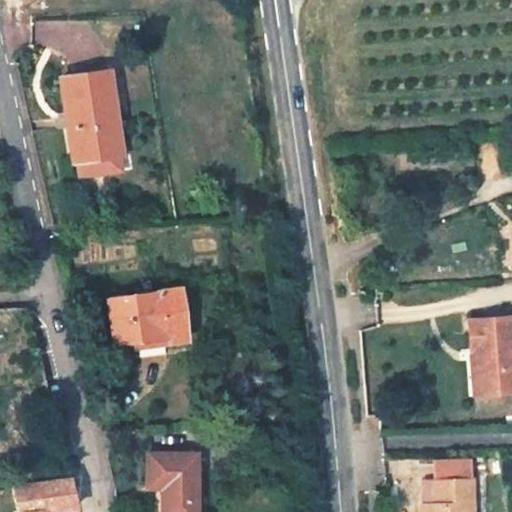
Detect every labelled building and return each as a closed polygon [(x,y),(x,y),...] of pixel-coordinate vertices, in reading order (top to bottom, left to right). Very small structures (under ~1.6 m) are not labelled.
[(117,162),(107,73),(60,78),(70,168),(117,162)] [(183,338),(176,286),(107,296),(113,338),(137,335),(139,346),(140,356),(170,351),(168,340),(183,338)] [(511,334),(510,316),(468,320),(474,392),(511,388),(511,334)] [(113,338),(114,350),(139,346),(137,335),(113,338)] [(168,511),(195,511),(193,453),(146,456),(148,494),(168,493),(168,511)] [(419,502),(419,511),(470,511),(470,463),(434,463),(434,502),(419,502)] [(50,511),(50,510),(73,506),(66,475),(15,484),(20,511),(50,511)]
